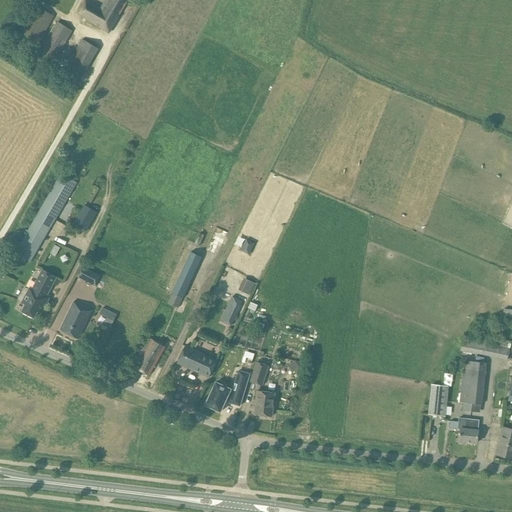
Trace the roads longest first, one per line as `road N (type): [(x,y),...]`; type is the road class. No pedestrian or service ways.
road 1 (residential): [(511,471),(245,438)]
road 2 (residential): [(245,438),(0,333)]
road 3 (secondary): [(239,501),(0,470)]
road 4 (secondary): [(0,483),(235,511)]
road 5 (residential): [(0,235),(85,90)]
